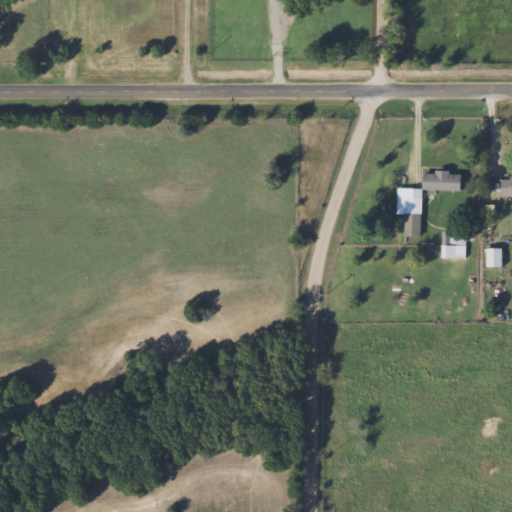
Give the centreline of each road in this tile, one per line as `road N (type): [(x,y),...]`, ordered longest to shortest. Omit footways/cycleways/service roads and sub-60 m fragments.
road 1 (secondary): [(0,83),(511,81)]
road 2 (residential): [(376,82),(373,113),(316,276),(313,511)]
